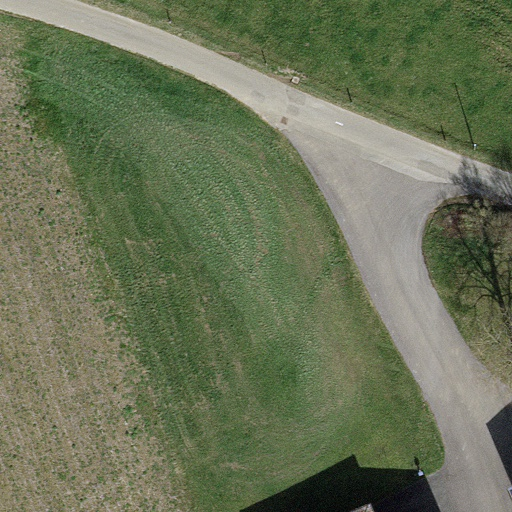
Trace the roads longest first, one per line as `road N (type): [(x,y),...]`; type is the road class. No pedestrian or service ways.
road 1 (track): [(511,198),(84,25),(0,2)]
road 2 (track): [(306,116),(467,511)]
